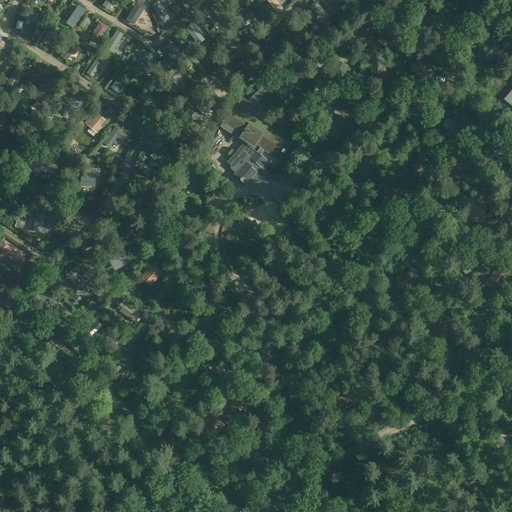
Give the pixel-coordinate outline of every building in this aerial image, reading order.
[(109,0),(106,4),(113,8),(117,0),(109,0)] [(172,17),(164,7),(166,5),(162,1),(160,3),(159,0),(151,7),(165,23),(172,17)] [(406,0),(396,0),(398,19),(408,18),(406,0)] [(467,0),(465,2),(472,8),(479,0),(467,0)] [(267,25),(274,18),(259,1),(252,7),(267,25)] [(376,1),(358,6),(362,19),(380,14),(376,1)] [(134,25),(143,11),(145,7),(137,2),(126,21),(134,25)] [(230,18),(217,2),(210,6),(224,23),(230,18)] [(317,21),(325,30),(329,26),(327,24),(326,22),(331,17),(316,2),(310,7),(321,17),(317,21)] [(81,5),(69,22),(75,26),(87,9),(81,5)] [(33,13),(22,31),(28,35),(39,16),(33,13)] [(243,13),(237,17),(240,22),(246,18),(243,13)] [(445,34),(434,15),(426,20),(436,38),(445,34)] [(97,45),(109,26),(100,21),(89,40),(97,45)] [(296,21),(291,26),(299,34),(291,41),(296,46),(304,39),(305,41),(310,36),(296,21)] [(185,28),(199,44),(205,39),(192,22),(185,28)] [(51,26),(42,41),(47,44),(56,29),(51,26)] [(216,31),(213,26),(207,30),(211,35),(216,31)] [(271,36),(266,41),(271,46),(269,48),(272,52),(274,50),(280,57),(285,52),(271,36)] [(493,38),(480,37),(479,56),(492,57),(493,38)] [(67,60),(79,43),(73,39),(60,56),(62,57),(67,60)] [(171,43),(167,47),(179,60),(183,56),(171,43)] [(511,57),(511,56),(507,52),(503,56),(509,61),(511,57)] [(152,75),(153,54),(144,53),(143,74),(152,75)] [(96,78),(109,60),(103,56),(90,74),(96,78)] [(247,56),(239,61),(253,80),(261,75),(255,66),(247,56)] [(187,62),(201,78),(207,72),(193,57),(187,62)] [(419,59),(412,68),(429,82),(436,74),(419,59)] [(286,67),(282,61),(276,66),(280,71),(286,67)] [(11,79),(18,84),(28,68),(21,63),(11,79)] [(114,63),(111,68),(117,71),(120,66),(114,63)] [(292,83),(282,72),(281,71),(267,84),(279,97),(287,90),(286,89),(292,83)] [(352,74),(347,77),(356,89),(373,77),(368,71),(356,79),(352,74)] [(10,78),(4,74),(0,79),(0,80),(5,84),(10,78)] [(123,88),(128,82),(125,80),(126,79),(120,74),(115,81),(114,80),(107,89),(115,95),(121,86),(123,88)] [(234,89),(222,74),(217,78),(229,93),(234,89)] [(176,96),(181,92),(168,77),(163,81),(176,96)] [(50,81),(46,78),(34,95),(45,103),(57,85),(50,81)] [(18,84),(11,79),(7,85),(14,90),(18,84)] [(215,89),(209,83),(206,87),(211,93),(215,89)] [(252,120),(259,109),(256,107),(269,89),(266,86),(247,101),(241,97),(233,108),(226,119),(244,131),(243,131),(244,131),(241,135),(247,139),(245,143),(249,146),(230,167),(251,186),(265,170),(261,166),(265,160),(260,155),(264,149),(278,158),(278,159),(289,142),(289,143),(287,142),(288,142),(275,133),(268,129),(267,130),(252,120)] [(155,88),(137,102),(143,110),(161,96),(155,88)] [(511,89),(503,100),(511,107),(511,89)] [(82,100),(67,91),(56,109),(71,118),(82,100)] [(213,112),(201,98),(196,102),(207,116),(213,112)] [(459,123),(449,134),(456,139),(471,122),(455,109),(450,115),(459,123)] [(91,116),(85,123),(97,134),(103,128),(101,126),(107,120),(99,113),(94,120),(91,116)] [(356,121),(341,116),(336,115),(333,124),(345,127),(341,139),(350,142),(356,121)] [(404,120),(399,116),(395,122),(400,126),(404,120)] [(85,125),(82,121),(76,127),(80,130),(85,125)] [(375,127),(369,124),(366,130),(373,132),(375,127)] [(116,126),(105,143),(112,148),(118,138),(129,145),(133,139),(123,132),(123,131),(116,126)] [(179,131),(176,127),(168,134),(172,138),(168,140),(173,146),(176,143),(178,145),(191,134),(185,126),(179,131)] [(410,133),(401,128),(387,152),(396,157),(410,133)] [(161,142),(151,150),(163,164),(173,156),(161,142)] [(416,171),(414,173),(420,177),(421,174),(423,176),(435,157),(423,149),(411,168),(416,171)] [(233,152),(227,161),(232,164),(238,155),(233,152)] [(362,153),(357,159),(356,160),(363,167),(358,172),(368,182),(380,169),(362,153)] [(42,156),(32,156),(33,167),(36,167),(36,176),(49,176),(49,173),(54,173),(54,163),(43,162),(42,156)] [(196,164),(182,180),(192,188),(205,172),(196,164)] [(478,169),(454,164),(450,179),(474,185),(478,169)] [(82,187),(96,188),(96,179),(100,179),(100,169),(87,169),(86,178),(82,177),(82,187)] [(150,183),(146,178),(142,182),(146,187),(150,183)] [(405,186),(388,179),(381,196),(398,203),(405,186)] [(487,201),(468,199),(466,222),(485,224),(487,201)] [(314,222),(325,220),(334,226),(341,215),(334,211),(333,205),(311,209),(314,222)] [(416,206),(413,212),(419,215),(421,208),(416,206)] [(37,211),(33,230),(47,233),(52,213),(37,211)] [(213,226),(205,222),(201,229),(209,234),(213,226)] [(367,228),(361,241),(381,250),(387,237),(367,228)] [(156,230),(156,240),(159,240),(159,249),(166,249),(166,251),(172,251),(172,230),(156,230)] [(3,242),(0,246),(0,260),(2,258),(5,254),(16,263),(21,256),(3,242)] [(122,246),(106,257),(108,262),(115,257),(117,259),(122,267),(131,261),(122,246)] [(467,275),(485,254),(477,247),(459,268),(467,275)] [(285,259),(269,260),(270,275),(286,274),(285,259)] [(322,261),(318,274),(324,274),(324,277),(328,280),(334,279),(337,262),(334,260),(328,259),(327,262),(322,261)] [(511,268),(500,261),(496,266),(488,279),(494,283),(492,285),(500,290),(511,271),(511,268)] [(152,263),(141,277),(151,286),(163,272),(152,263)] [(206,272),(204,268),(196,272),(208,296),(220,290),(210,270),(206,272)] [(404,268),(394,278),(410,295),(420,285),(404,268)] [(354,284),(354,290),(356,292),(362,289),(374,276),(371,274),(374,272),(371,270),(369,272),(367,270),(354,284)] [(460,283),(456,279),(451,284),(456,288),(460,283)] [(74,292),(61,301),(69,312),(82,302),(74,292)] [(126,304),(120,311),(133,322),(139,314),(126,304)] [(202,333),(214,330),(219,329),(218,326),(221,325),(222,327),(226,326),(238,321),(229,309),(219,315),(220,319),(219,320),(217,320),(216,316),(201,319),(202,333)] [(456,321),(439,314),(431,334),(447,341),(456,321)] [(96,318),(78,334),(85,342),(103,326),(96,318)] [(314,321),(296,327),(300,341),(318,335),(314,321)] [(372,325),(372,339),(379,339),(386,339),(391,339),(391,325),(372,325)] [(106,328),(102,332),(106,336),(110,333),(106,328)] [(261,362),(267,354),(270,355),(277,346),(262,335),(249,353),(261,362)] [(154,337),(145,347),(150,351),(156,356),(160,359),(168,348),(154,337)] [(457,356),(480,365),(485,351),(462,342),(457,356)] [(123,352),(109,366),(119,373),(126,366),(133,359),(123,352)] [(182,389),(184,389),(186,387),(185,385),(193,376),(191,374),(193,371),(186,365),(178,375),(174,371),(168,378),(173,382),(181,390),(182,389)] [(413,386),(419,386),(420,370),(399,370),(399,388),(412,389),(413,386)] [(286,382),(292,406),(303,403),(297,379),(286,382)] [(253,392),(235,387),(229,408),(247,413),(253,392)] [(511,387),(502,393),(507,401),(511,398),(511,387)] [(355,388),(349,390),(350,393),(335,399),(339,411),(361,403),(355,388)] [(299,434),(303,430),(306,434),(313,428),(310,424),(316,419),(310,411),(292,425),(299,434)] [(210,414),(208,417),(196,431),(209,443),(224,426),(210,414)] [(263,422),(257,419),(254,425),(261,428),(263,422)] [(239,436),(233,431),(228,437),(234,442),(239,436)] [(262,433),(254,452),(264,457),(273,438),(262,433)]
